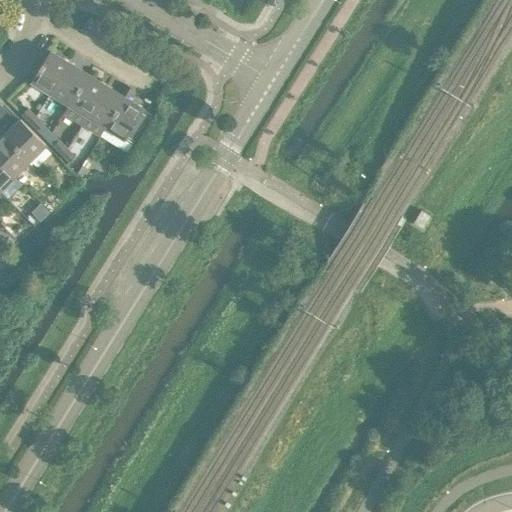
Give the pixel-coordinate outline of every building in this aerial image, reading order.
[(49,93),(68,62),(49,50),(30,81),(49,93)] [(68,105),(87,74),(68,62),(49,93),(68,105)] [(81,125),(87,116),(105,85),(87,74),(68,105),(63,113),(81,125)] [(105,85),(87,116),(81,125),(99,135),(104,127),(123,96),(120,95),(105,85)] [(104,127),(132,144),(151,114),(127,99),(133,89),(126,85),(120,95),(123,96),(104,127)] [(21,114),(29,122),(35,116),(27,108),(21,114)] [(35,116),(29,122),(37,130),(43,124),(35,116)] [(3,135),(29,161),(45,144),(20,119),(6,132),(0,125),(0,137),(0,138),(3,135)] [(0,138),(0,161),(14,176),(29,161),(3,135),(0,138)] [(52,145),(61,154),(67,148),(58,140),(52,145)] [(67,148),(61,154),(69,162),(74,156),(67,148)] [(0,189),(14,176),(0,161),(0,189)] [(430,215),(420,209),(414,222),(423,227),(430,215)]
